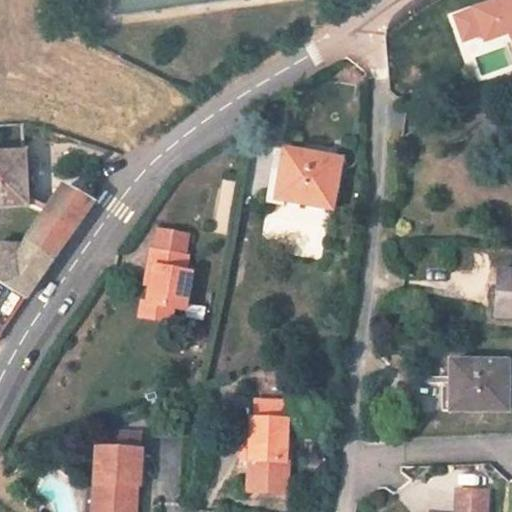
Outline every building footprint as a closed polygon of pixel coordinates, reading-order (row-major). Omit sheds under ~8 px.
[(340,161),(292,156),(289,177),(281,176),(277,204),(333,211),(340,161)] [(24,159),(0,160),(0,231),(2,232),(2,218),(30,215),(24,159)] [(68,192),(44,225),(32,241),(60,258),(94,206),(68,192)] [(32,303),(60,258),(32,241),(24,251),(0,248),(0,277),(3,278),(3,284),(32,303)] [(193,253),(156,248),(154,264),(159,265),(154,300),(149,300),(147,314),(178,319),(180,305),(191,306),(196,270),(191,269),(193,253)] [(511,369),(460,370),(459,419),(511,419),(511,369)] [(296,456),(296,414),(295,414),(295,397),(267,397),(267,413),(262,414),(262,439),(252,439),(252,457),(259,457),(259,487),(299,487),(299,455),(296,456)] [(262,439),(262,431),(252,431),(252,439),(262,439)] [(102,511),(136,511),(137,482),(142,482),(143,445),(97,442),(95,479),(103,480),(102,511)] [(93,511),(102,511),(103,480),(95,479),(93,511)] [(489,511),(490,498),(461,496),(460,511),(489,511)]
